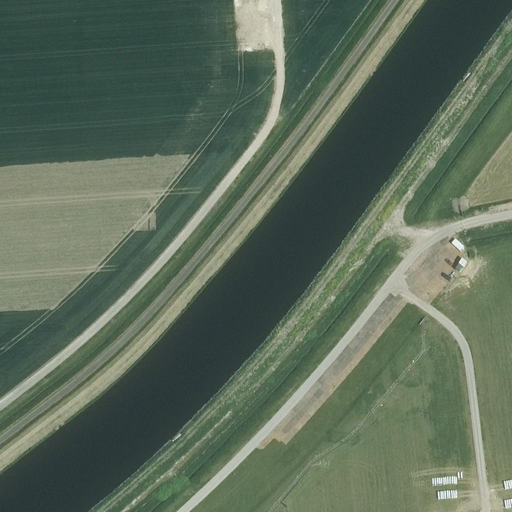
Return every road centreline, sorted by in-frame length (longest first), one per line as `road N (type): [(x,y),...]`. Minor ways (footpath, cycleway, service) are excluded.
road 1 (unclassified): [(0,440),(154,308),(313,114),(394,0)]
road 2 (unclassified): [(185,511),(299,395),(415,253),(460,226),(511,215)]
road 3 (track): [(437,237),(404,232),(374,239),(273,365),(123,511)]
